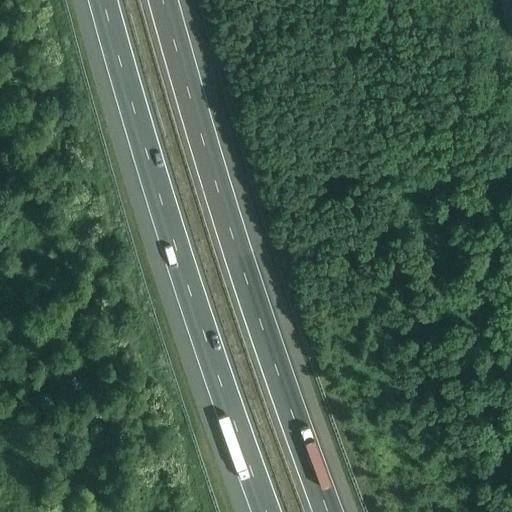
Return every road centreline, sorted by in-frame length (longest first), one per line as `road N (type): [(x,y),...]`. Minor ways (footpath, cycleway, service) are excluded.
road 1 (motorway): [(100,0),(162,231),(266,511)]
road 2 (motorway): [(328,511),(225,226),(163,0)]
